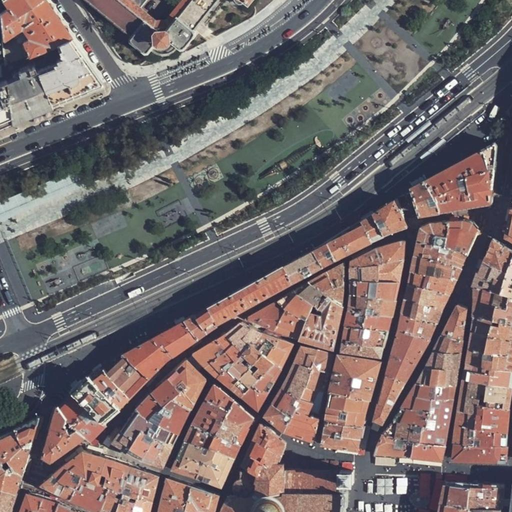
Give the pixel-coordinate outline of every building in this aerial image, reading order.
[(0,0),(0,20),(1,27),(37,0),(0,0)] [(37,0),(1,27),(5,68),(35,54),(72,37),(61,19),(47,0),(37,0)] [(192,0),(169,28),(160,32),(136,11),(122,0),(89,0),(133,37),(132,40),(132,41),(147,53),(148,54),(152,52),(158,44),(165,49),(170,50),(176,47),(181,43),(183,44),(186,43),(195,33),(195,29),(193,28),(216,0),(237,0),(239,2),(242,2),(244,1),(244,0),(248,0),(249,0),(248,0),(192,0)] [(122,0),(136,11),(145,0),(122,0)] [(0,124),(10,121),(5,68),(1,27),(0,26),(0,124)] [(35,54),(50,105),(72,96),(103,83),(72,37),(35,54)] [(5,68),(10,121),(43,108),(50,105),(35,54),(5,68)] [(460,163),(426,181),(442,212),(458,209),(463,208),(492,203),(495,174),(498,146),(495,143),(480,152),(460,163)] [(84,163),(0,199),(0,220),(92,182),(84,163)] [(442,212),(426,181),(420,184),(413,188),(421,215),(432,214),(442,212)] [(407,227),(408,226),(397,199),(382,208),(376,212),(385,235),(407,227)] [(385,235),(376,212),(367,218),(363,220),(373,240),(385,235)] [(373,240),(363,220),(342,233),(329,241),(337,258),(373,240)] [(461,220),(449,221),(446,243),(469,252),(479,230),(473,222),(463,220),(461,220)] [(446,243),(449,221),(431,222),(422,226),(417,246),(416,253),(442,258),(463,266),(466,259),(469,252),(446,243)] [(491,247),(485,259),(509,271),(511,261),(511,250),(495,239),(491,247)] [(373,249),(377,262),(406,258),(406,240),(402,240),(387,244),(377,247),(373,249)] [(337,258),(329,241),(325,244),(316,249),(324,265),(337,258)] [(324,265),(316,249),(295,260),(288,264),(295,281),(324,265)] [(353,266),(377,262),(373,249),(353,260),(353,266)] [(442,258),(416,253),(414,261),(412,269),(458,277),(460,271),(463,266),(442,258)] [(353,266),(353,279),(401,280),(402,276),(406,258),(377,262),(353,266)] [(510,301),(511,294),(511,287),(509,286),(504,283),(509,271),(485,259),(483,266),(480,271),(478,271),(474,284),(473,285),(476,285),(510,301)] [(326,292),(344,304),(345,297),(346,285),(346,280),(345,263),(328,272),(331,286),(326,292)] [(295,281),(288,264),(250,285),(211,307),(220,322),(275,292),(295,281)] [(451,292),(458,277),(412,269),(408,290),(404,311),(437,322),(451,292)] [(331,286),(328,272),(321,276),(310,282),(322,299),(326,292),(331,286)] [(400,285),(401,280),(353,279),(353,293),(398,297),(400,285)] [(303,285),(296,289),(316,307),(322,299),(310,282),(303,285)] [(476,315),(502,320),(510,301),(476,285),(476,293),(476,311),(476,315)] [(290,307),(310,320),(316,307),(296,289),(288,295),(279,300),(290,307)] [(343,307),(344,304),(326,292),(322,299),(316,307),(310,320),(302,336),(308,338),(335,346),(343,307)] [(396,306),(398,297),(353,293),(350,309),(394,315),(396,306)] [(511,294),(510,301),(502,320),(511,322),(511,294)] [(264,322),(277,328),(290,307),(279,300),(252,316),(252,317),(264,322)] [(443,333),(464,338),(467,307),(458,304),(447,324),(443,333)] [(220,322),(211,307),(205,310),(197,314),(210,330),(220,322)] [(288,331),(302,336),(310,320),(290,307),(277,328),(288,331)] [(393,321),(394,315),(350,309),(347,324),(391,329),(393,321)] [(436,326),(437,322),(404,311),(401,321),(400,327),(431,337),(436,326)] [(210,330),(197,314),(190,318),(187,320),(200,336),(210,330)] [(498,335),(502,320),(476,315),(474,324),(473,330),(493,334),(498,335)] [(200,336),(187,320),(179,324),(166,331),(163,333),(175,354),(185,347),(200,336)] [(511,322),(502,320),(498,335),(493,334),(489,365),(511,369),(511,322)] [(242,322),(219,338),(238,358),(252,344),(265,331),(242,322)] [(389,336),(391,329),(347,324),(344,341),(387,345),(389,336)] [(388,373),(407,381),(420,357),(431,337),(400,327),(396,342),(388,373)] [(488,371),(489,365),(493,334),(473,330),(470,350),(467,367),(488,371)] [(272,333),(265,331),(252,344),(264,353),(274,360),(283,367),(288,357),(295,343),(272,333)] [(175,354),(163,333),(129,351),(125,353),(152,376),(168,359),(175,354)] [(433,351),(461,353),(464,338),(443,333),(435,347),(433,351)] [(238,358),(219,338),(215,341),(196,352),(196,353),(205,364),(208,367),(214,371),(220,376),(238,358)] [(384,355),(387,345),(344,341),(342,349),(363,352),(384,355)] [(238,358),(220,376),(226,381),(233,387),(264,353),(252,344),(238,358)] [(311,365),(330,370),(334,353),(304,345),(297,358),(296,361),(311,365)] [(417,381),(456,384),(458,374),(461,353),(433,351),(422,372),(417,381)] [(152,376),(125,353),(121,356),(103,365),(133,397),(137,392),(152,376)] [(238,391),(244,395),(274,360),(264,353),(233,387),(238,391)] [(333,394),(372,399),(376,384),(382,361),(341,354),(333,394)] [(169,376),(193,407),(207,378),(188,359),(188,360),(180,367),(169,376)] [(274,360),(244,395),(260,408),(276,380),(283,367),(274,360)] [(304,392),(306,384),(311,365),(296,361),(289,378),(284,385),(304,392)] [(133,397),(103,365),(95,371),(90,374),(123,407),(128,402),(133,397)] [(306,384),(326,390),(327,383),(330,370),(311,365),(306,384)] [(511,369),(489,365),(488,371),(467,367),(466,372),(466,377),(486,380),(511,384),(511,369)] [(404,385),(407,381),(388,373),(385,385),(377,417),(380,419),(384,421),(404,385)] [(123,407),(90,374),(81,383),(73,389),(107,422),(116,414),(123,407)] [(184,426),(193,407),(169,376),(164,381),(151,393),(138,406),(149,418),(168,435),(176,443),(184,426)] [(484,403),(486,380),(466,377),(464,390),(460,409),(483,411),(484,403)] [(511,400),(511,384),(486,380),(484,403),(511,407),(511,400)] [(437,396),(455,396),(456,384),(417,381),(415,385),(403,406),(435,408),(437,396)] [(211,390),(207,398),(229,413),(235,400),(224,391),(215,384),(211,390)] [(321,416),(326,390),(306,384),(304,392),(284,385),(281,391),(275,402),(295,414),(297,410),(321,416)] [(67,396),(60,404),(87,437),(85,438),(89,443),(106,425),(108,423),(107,422),(73,389),(67,396)] [(369,412),(372,399),(333,394),(328,420),(365,425),(369,412)] [(451,418),(455,396),(437,396),(435,408),(433,418),(429,441),(447,443),(451,418)] [(229,413),(207,398),(201,411),(194,425),(218,436),(229,413)] [(235,400),(229,413),(250,428),(251,425),(255,416),(235,400)] [(267,415),(286,430),(295,414),(275,402),(272,407),(267,415)] [(510,426),(511,407),(484,403),(483,411),(481,427),(509,431),(510,426)] [(87,437),(60,404),(49,440),(45,455),(54,461),(60,456),(66,451),(85,438),(87,437)] [(122,429),(136,439),(149,418),(138,406),(136,409),(122,429)] [(433,418),(435,408),(403,406),(399,412),(395,419),(433,418)] [(455,442),(456,442),(478,443),(481,427),(483,411),(460,409),(458,426),(455,442)] [(316,439),(321,416),(297,410),(295,414),(286,430),(290,431),(301,435),(316,440),(316,439)] [(250,428),(229,413),(218,436),(242,446),(250,428)] [(20,426),(15,428),(25,446),(32,447),(41,416),(34,419),(20,426)] [(148,458),(155,461),(168,435),(149,418),(136,439),(130,450),(148,458)] [(415,440),(429,441),(433,418),(395,419),(393,421),(385,432),(415,437),(415,440)] [(360,449),(365,425),(328,420),(324,443),(342,446),(360,449)] [(254,439),(243,465),(257,467),(276,470),(278,464),(280,460),(286,443),(277,435),(262,424),(254,439)] [(218,436),(194,425),(190,432),(187,440),(211,450),(218,436)] [(478,443),(456,442),(454,457),(489,459),(508,459),(509,444),(508,444),(509,431),(481,427),(478,443)] [(0,435),(0,461),(0,462),(24,475),(27,463),(32,447),(25,446),(15,428),(0,435)] [(122,446),(130,450),(136,439),(122,429),(113,441),(122,446)] [(398,453),(414,454),(415,440),(415,437),(385,432),(380,442),(376,453),(398,453)] [(166,466),(176,443),(168,435),(155,461),(166,466)] [(242,446),(218,436),(211,450),(235,459),(237,456),(242,446)] [(211,450),(187,440),(175,468),(196,475),(223,485),(233,464),(235,459),(211,450)] [(445,446),(447,443),(429,441),(415,440),(414,454),(443,457),(445,446)] [(70,461),(52,476),(80,488),(89,476),(99,483),(110,486),(121,489),(125,490),(132,465),(110,457),(105,456),(84,450),(77,455),(70,461)] [(0,486),(18,492),(21,482),(24,475),(0,462),(0,461),(0,486)] [(347,511),(348,492),(344,491),(345,482),(354,483),(354,475),(354,471),(285,471),(285,464),(278,464),(276,470),(257,467),(240,472),(240,479),(237,481),(235,483),(235,486),(236,490),(239,491),(241,492),(241,495),(231,495),(230,497),(229,497),(222,510),(222,511),(347,511)] [(147,470),(132,465),(125,490),(133,492),(139,494),(155,499),(160,475),(147,470)] [(80,488),(52,476),(43,484),(89,505),(102,511),(110,486),(99,483),(89,476),(80,488)] [(215,511),(220,493),(198,486),(170,477),(161,511),(215,511)] [(443,481),(439,501),(470,505),(472,482),(467,482),(443,481)] [(472,482),(470,505),(502,509),(505,484),(483,483),(472,482)] [(0,511),(11,511),(18,492),(0,486),(0,511)] [(110,486),(102,511),(105,511),(118,511),(123,498),(118,496),(121,489),(110,486)] [(133,492),(125,490),(123,498),(118,511),(134,511),(138,499),(132,497),(133,492)] [(23,511),(40,511),(45,497),(30,493),(23,511)] [(151,511),(154,503),(155,499),(139,494),(138,499),(134,511),(151,511)] [(57,511),(61,501),(49,498),(45,497),(40,511),(57,511)] [(72,511),(74,508),(61,501),(57,511),(72,511)] [(470,505),(439,501),(438,509),(437,511),(502,511),(502,509),(470,505)]
